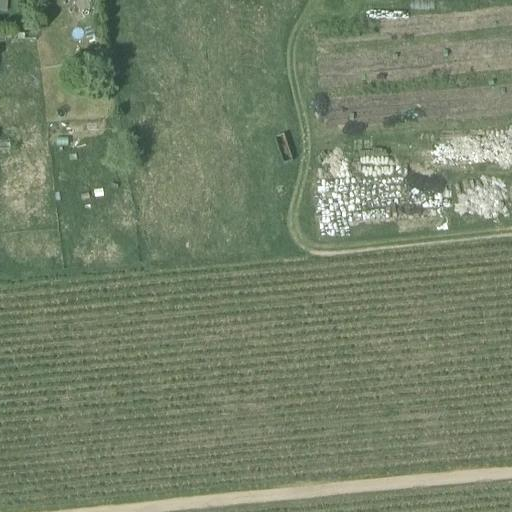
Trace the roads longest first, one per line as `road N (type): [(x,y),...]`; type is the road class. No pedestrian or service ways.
road 1 (track): [(511,476),(155,511)]
road 2 (track): [(511,226),(298,245)]
